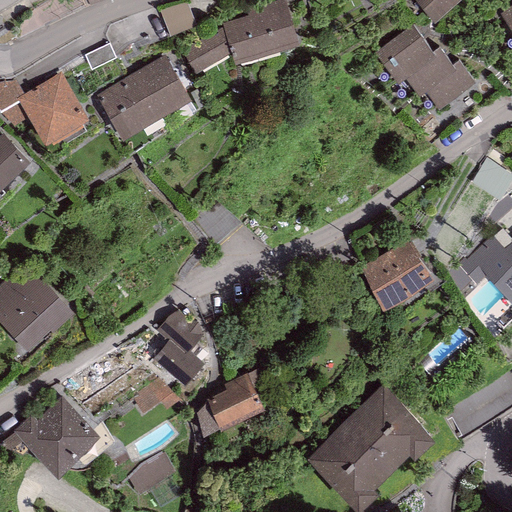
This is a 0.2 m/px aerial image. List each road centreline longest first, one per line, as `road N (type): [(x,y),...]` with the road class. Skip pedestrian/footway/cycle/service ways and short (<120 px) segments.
road 1 (residential): [(511,110),(388,196),(285,253),(190,288),(0,406)]
road 2 (residential): [(0,56),(134,0)]
